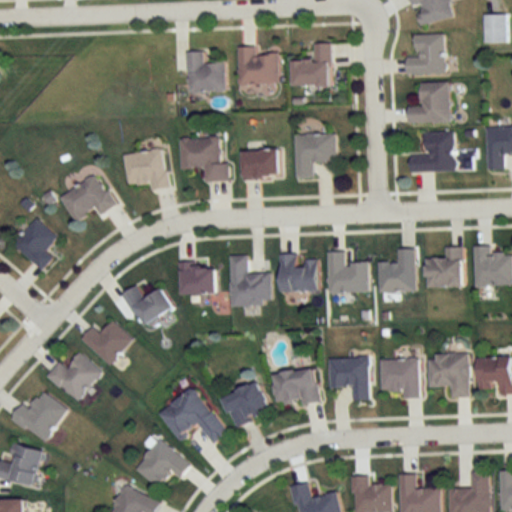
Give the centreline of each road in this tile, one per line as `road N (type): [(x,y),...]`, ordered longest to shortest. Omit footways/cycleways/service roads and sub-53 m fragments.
road 1 (residential): [(511,205),(207,218),(159,228),(102,260),(0,373)]
road 2 (residential): [(369,43),(364,13),(348,4),(0,17)]
road 3 (residential): [(204,511),(251,470),(304,446),(511,431)]
road 4 (residential): [(373,211),(369,43)]
